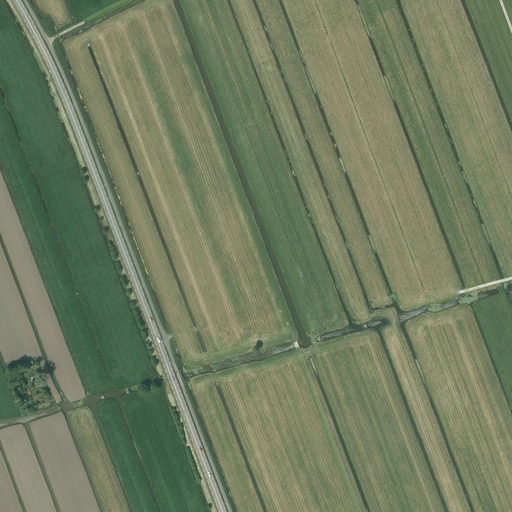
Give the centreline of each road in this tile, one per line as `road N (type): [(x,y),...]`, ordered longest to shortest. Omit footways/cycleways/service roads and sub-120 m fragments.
road 1 (primary): [(222,511),(66,101),(15,0)]
road 2 (unclassified): [(229,511),(74,100),(24,0)]
